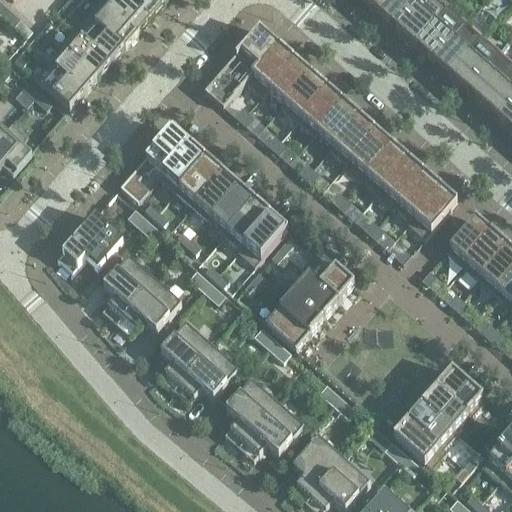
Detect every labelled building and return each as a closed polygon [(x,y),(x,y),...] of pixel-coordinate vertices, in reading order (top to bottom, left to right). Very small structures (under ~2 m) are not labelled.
[(81,0),(73,0),(69,5),(76,11),(84,2),(81,0)] [(152,23),(125,0),(109,0),(103,7),(138,39),(152,23)] [(165,8),(156,0),(125,0),(152,23),(165,8)] [(511,50),(455,0),(355,0),(511,137),(511,50)] [(68,20),(76,11),(69,5),(61,14),(68,20)] [(0,20),(3,22),(9,15),(0,7),(0,20)] [(138,39),(103,7),(89,23),(125,54),(138,39)] [(21,26),(9,15),(3,22),(15,33),(21,26)] [(125,54),(89,23),(76,38),(111,69),(125,54)] [(50,26),(42,35),(49,42),(57,33),(50,26)] [(41,51),(49,42),(42,35),(34,44),(41,51)] [(259,73),(278,51),(260,36),(241,58),(259,73)] [(111,69),(76,38),(62,53),(98,85),(111,69)] [(268,95),(294,66),(278,51),(259,73),(246,88),(246,89),(263,103),(269,96),(268,95)] [(98,85),(62,53),(49,69),(84,100),(98,85)] [(22,73),(30,64),(22,58),(14,67),(22,73)] [(205,98),(224,114),(246,89),(246,88),(259,73),(241,58),(236,63),(237,64),(232,70),(231,70),(224,77),(225,78),(218,86),(217,85),(213,90),(214,91),(209,97),(207,96),(205,98)] [(284,109),(310,80),(294,66),(268,95),(269,96),(284,109)] [(84,100),(49,69),(35,85),(70,116),(84,100)] [(297,127),(327,94),(310,80),(284,109),(281,112),(281,113),(297,127)] [(22,95),(34,106),(41,98),(29,88),(22,95)] [(317,138),(343,108),(327,94),(297,127),(315,142),(318,139),(317,138)] [(53,109),(41,98),(34,106),(46,116),(53,109)] [(333,152),(359,123),(343,108),(317,138),(318,139),(332,151),(333,152)] [(240,127),(248,118),(242,113),(234,122),(240,127)] [(254,123),(248,118),(240,127),(246,132),(254,123)] [(346,170),(375,137),(359,123),(333,152),(332,151),(329,155),(330,156),(346,170)] [(13,129),(6,136),(7,137),(0,144),(0,175),(3,172),(13,181),(32,159),(22,150),(29,143),(13,129)] [(163,180),(190,150),(173,135),(121,194),(138,209),(149,196),(138,186),(146,177),(148,179),(154,173),(163,180)] [(362,184),(392,151),(375,137),(346,170),(342,173),(360,189),(363,185),(362,184)] [(273,156),(281,146),(275,141),(267,150),(273,156)] [(287,152),(281,146),(273,156),(279,161),(287,152)] [(176,198),(206,164),(190,150),(163,180),(160,184),(176,198)] [(379,198),(408,165),(392,151),(362,184),(363,185),(378,198),(379,198)] [(192,213),(222,178),(206,164),(176,198),(192,213)] [(395,213),(424,180),(408,165),(379,198),(378,198),(375,202),(392,217),(396,213),(395,213)] [(305,184),(313,175),(307,169),(299,179),(305,184)] [(319,180),(313,175),(305,184),(311,190),(319,180)] [(212,223),(239,193),(222,178),(192,213),(209,228),(212,224),(212,223)] [(411,227),(440,194),(424,180),(395,213),(396,213),(410,227),(411,227)] [(228,237),(255,207),(239,193),(212,223),(212,224),(227,237),(228,237)] [(425,246),(457,209),(440,194),(411,227),(410,227),(407,230),(425,246)] [(338,213),(346,203),(340,198),(332,207),(338,213)] [(352,209),(346,203),(338,213),(344,218),(352,209)] [(241,255),(271,221),(255,207),(228,237),(227,237),(224,240),(225,241),(240,255),(241,255)] [(154,224),(159,218),(150,210),(145,216),(154,224)] [(128,224),(142,237),(150,228),(135,215),(128,224)] [(168,226),(159,218),(154,224),(163,232),(168,226)] [(288,236),(271,221),(241,255),(240,255),(237,258),(255,274),(288,236)] [(96,222),(96,223),(63,260),(78,273),(86,264),(98,275),(123,246),(96,222)] [(464,273),(493,240),(476,225),(447,258),(464,273)] [(370,241),(378,232),(372,227),(364,236),(370,241)] [(165,241),(150,228),(142,237),(157,250),(165,241)] [(384,237),(378,232),(370,241),(376,247),(384,237)] [(183,238),(177,244),(187,252),(192,246),(183,238)] [(480,287),(509,254),(493,240),(464,273),(480,287)] [(201,254),(192,246),(187,252),(196,260),(201,254)] [(293,251),(287,246),(279,255),(285,260),(293,251)] [(496,302),(511,283),(511,256),(509,254),(480,287),(496,302)] [(277,269),(285,260),(279,255),(271,264),(277,269)] [(403,270),(412,260),(406,255),(397,265),(403,270)] [(354,291),(317,257),(301,275),(305,278),(340,308),(354,291)] [(122,325),(155,287),(129,264),(104,293),(116,303),(108,312),(122,325)] [(211,272),(206,278),(215,286),(220,280),(211,272)] [(189,285),(204,298),(211,289),(197,276),(189,285)] [(437,282),(431,276),(422,287),(428,292),(437,282)] [(265,283),(259,278),(251,287),(257,292),(265,283)] [(305,278),(291,294),(325,324),(340,308),(305,278)] [(229,287),(220,280),(215,286),(224,293),(229,287)] [(511,315),(511,283),(496,302),(511,315)] [(182,311),(155,287),(122,325),(137,338),(145,329),(157,339),(182,311)] [(249,301),(257,292),(251,287),(243,296),(249,301)] [(226,302),(211,289),(204,298),(218,311),(226,302)] [(325,324),(291,294),(277,310),(311,340),(325,324)] [(455,316),(463,306),(457,301),(449,310),(455,316)] [(469,312),(463,306),(455,316),(461,321),(469,312)] [(311,340),(277,310),(262,327),(296,357),(311,340)] [(488,344),(496,335),(490,329),(482,339),(488,344)] [(173,369),(165,378),(179,391),(212,354),(186,331),(161,359),(173,369)] [(254,342),(269,355),(277,347),(262,334),(254,342)] [(502,340),(496,335),(488,344),(494,349),(502,340)] [(291,359),(277,347),(269,355),(284,368),(291,359)] [(239,377),(212,354),(179,391),(194,404),(202,395),(214,405),(239,377)] [(487,406),(453,376),(438,394),(468,420),(468,421),(471,424),(487,406)] [(245,448),(278,411),(252,388),(226,416),(238,426),(230,435),(245,448)] [(319,399),(334,412),(342,403),(327,391),(319,399)] [(468,420),(438,394),(423,410),(454,437),(455,436),(468,421),(468,420)] [(356,416),(342,403),(334,412),(349,425),(356,416)] [(454,437),(423,410),(409,426),(443,456),(444,455),(458,439),(455,436),(454,437)] [(304,434),(278,411),(245,448),(259,461),(267,452),(279,462),(304,434)] [(394,443),(432,476),(448,458),(444,455),(443,456),(409,426),(394,443)] [(498,446),(506,437),(500,432),(492,441),(498,446)] [(499,488),(511,473),(511,439),(482,473),(499,488)] [(490,455),(498,446),(492,441),(484,450),(490,455)] [(305,482),(297,491),(311,504),(344,466),(318,443),(293,471),(305,482)] [(384,457),(399,469),(407,461),(392,448),(384,457)] [(421,474),(407,461),(399,469),(414,482),(421,474)] [(469,479),(477,470),(471,464),(463,473),(469,479)] [(350,511),(371,489),(344,466),(311,504),(321,511),(329,511),(334,507),(339,511),(350,511)] [(462,488),(469,479),(463,473),(456,482),(462,488)] [(511,473),(499,488),(511,499),(511,473)] [(400,511),(385,498),(372,511),(400,511)] [(472,501),(467,507),(472,511),(478,511),(481,509),(472,501)]
